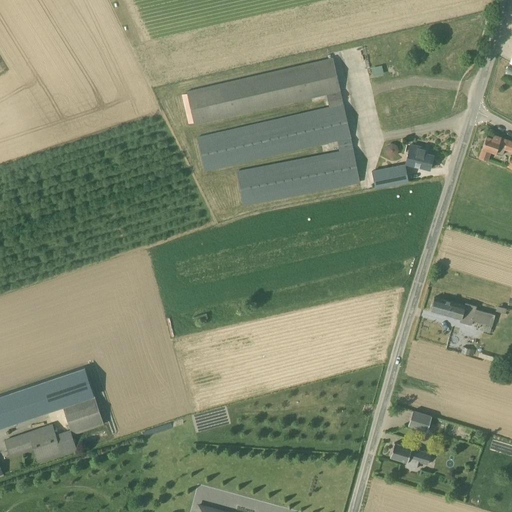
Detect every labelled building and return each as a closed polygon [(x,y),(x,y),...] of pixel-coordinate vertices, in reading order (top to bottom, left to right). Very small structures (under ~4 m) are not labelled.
[(333,58),(186,91),(194,126),(326,95),(330,108),(198,139),(205,169),(337,141),(339,151),(236,172),(243,205),(360,182),(343,104),(333,58)] [(511,141),(501,138),(501,137),(493,134),(492,138),(486,136),(482,148),(479,158),(487,160),(491,151),(502,155),(505,149),(511,151),(511,150),(511,141)] [(398,153),(395,144),(385,146),(387,156),(398,153)] [(433,155),(426,154),(427,149),(410,144),(405,163),(429,169),(433,155)] [(405,164),(395,166),(372,172),(375,188),(399,183),(408,181),(405,164)] [(473,308),(464,306),(434,297),(430,310),(467,320),(469,313),(471,313),(473,308)] [(505,336),(509,325),(498,321),(494,332),(505,336)] [(475,350),(464,347),(462,353),(473,356),(475,350)] [(0,395),(0,428),(95,397),(86,370),(85,367),(0,395)] [(103,424),(94,398),(63,408),(70,429),(56,434),(52,423),(4,440),(10,457),(33,449),(38,463),(77,449),(72,435),(103,424)] [(432,417),(412,411),(408,425),(427,431),(432,417)] [(188,416),(190,429),(213,425),(211,412),(188,416)] [(430,454),(411,448),(394,443),(390,456),(406,461),(405,466),(416,470),(419,462),(427,464),(430,454)]
